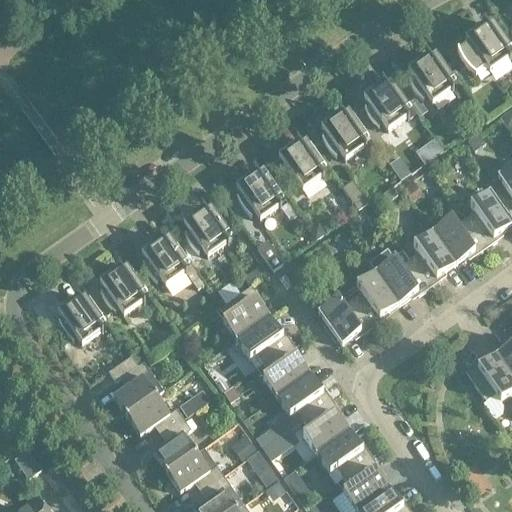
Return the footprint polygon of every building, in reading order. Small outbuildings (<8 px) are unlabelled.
[(511,48),(497,27),(495,28),(498,32),(492,36),(484,25),(482,26),(484,27),(465,40),(469,46),(458,53),(458,52),(457,52),(461,61),(464,66),(470,73),(475,79),(476,78),(475,77),(486,70),(489,76),(508,62),(509,64),(511,63),(506,56),(511,51),(511,48)] [(439,59),(438,59),(441,64),(435,68),(426,57),(425,57),(426,59),(407,72),(413,81),(410,83),(409,82),(408,82),(411,88),(414,93),(418,98),(422,102),(423,103),(424,102),(423,101),(426,99),(432,107),(451,94),(452,96),(453,95),(448,88),(456,82),(439,59)] [(395,86),(394,87),(397,91),(390,96),(382,84),(381,85),(382,86),(363,100),(369,108),(366,110),(365,109),(364,110),(366,115),(370,120),(373,125),(377,129),(379,131),(379,130),(378,129),(382,126),(388,135),(407,122),(408,123),(409,122),(404,115),(411,110),(395,86)] [(425,114),(420,107),(413,112),(418,119),(425,114)] [(352,116),(351,117),(354,121),(348,125),(340,114),(338,115),(339,116),(320,129),(326,138),(323,140),(323,139),(321,139),(324,145),(327,150),(331,155),(335,159),(336,160),(337,159),(336,159),(339,156),(345,165),(364,151),(365,153),(366,152),(361,145),(369,139),(352,116)] [(484,146),(478,138),(467,145),(473,153),(484,146)] [(310,146),(309,146),(312,151),(305,155),(297,143),(296,144),(297,146),(278,159),(284,168),(280,170),(280,169),(279,169),(281,175),(284,180),(288,185),(292,189),(293,190),(294,189),(293,188),(297,186),(302,194),(321,181),(322,183),(324,182),(319,174),(326,169),(310,146)] [(399,161),(389,168),(401,184),(410,177),(399,161)] [(511,169),(497,180),(511,200),(511,169)] [(267,175),(266,176),(269,180),(263,185),(254,173),(253,174),(254,176),(235,189),(241,197),(238,200),(237,199),(236,199),(239,204),(242,210),(245,214),(250,219),(251,220),(252,219),(251,218),(254,216),(260,224),(279,211),(280,213),(281,212),(276,204),(284,199),(267,175)] [(342,191),(346,198),(358,214),(368,207),(352,184),(342,191)] [(413,188),(405,194),(412,205),(421,198),(413,188)] [(383,198),(388,204),(398,197),(393,191),(383,198)] [(473,217),(465,223),(486,252),(504,239),(502,236),(511,229),(511,227),(489,195),(469,210),(473,217)] [(202,253),(208,261),(226,248),(228,249),(229,248),(224,241),(231,236),(215,212),(214,213),(217,217),(210,221),(202,210),(201,211),(202,213),(183,226),(189,234),(186,236),(185,235),(184,236),(186,241),(190,246),(193,251),(197,255),(199,257),(199,256),(198,255),(202,253)] [(347,226),(352,234),(361,228),(356,221),(347,226)] [(452,221),(432,236),(455,269),(466,262),(468,265),(486,252),(465,223),(457,228),(452,221)] [(455,269),(432,236),(412,250),(416,257),(408,263),(429,292),(447,279),(445,276),(455,269)] [(173,241),(172,242),(175,246),(168,251),(160,239),(159,240),(160,242),(141,255),(147,263),(144,266),(143,265),(142,265),(145,271),(148,276),(151,280),(155,285),(157,286),(157,285),(157,284),(160,282),(166,290),(185,277),(186,279),(187,278),(182,270),(189,265),(173,241)] [(267,244),(257,251),(273,274),(283,267),(267,244)] [(368,266),(375,276),(398,309),(409,302),(411,305),(429,292),(408,263),(403,254),(393,261),(387,252),(368,266)] [(186,270),(185,271),(197,289),(204,285),(191,266),(186,270)] [(131,271),(130,272),(133,276),(126,280),(118,269),(117,270),(118,271),(99,284),(105,293),(102,295),(101,294),(100,294),(103,300),(106,305),(109,310),(113,314),(115,315),(116,314),(115,313),(118,311),(124,320),(143,306),(144,308),(145,307),(140,300),(147,294),(131,271)] [(398,309),(375,276),(355,290),(360,297),(351,303),(372,332),(390,319),(388,317),(398,309)] [(260,301),(252,290),(222,311),(229,320),(222,325),(236,344),(269,321),(257,303),(260,301)] [(89,300),(88,301),(91,305),(84,310),(76,298),(75,299),(76,301),(57,314),(63,322),(60,324),(59,323),(58,324),(61,329),(64,334),(67,339),(72,343),(73,345),(74,344),(73,343),(76,341),(82,349),(101,336),(102,337),(103,336),(98,329),(106,324),(89,300)] [(354,345),(372,332),(351,303),(343,309),(338,302),(318,316),(341,350),(352,342),(354,345)] [(282,339),(269,321),(236,344),(249,364),(256,359),(263,368),(292,347),(284,337),(282,339)] [(191,333),(182,340),(186,347),(196,340),(191,333)] [(511,342),(511,343),(511,346),(496,358),(511,380),(511,342)] [(300,358),(292,347),(263,368),(270,379),(263,384),(276,401),(309,378),(297,360),(300,358)] [(511,396),(511,380),(496,358),(478,371),(476,368),(465,376),(486,405),(495,398),(500,405),(511,396)] [(115,386),(124,380),(138,370),(131,360),(108,376),(115,386)] [(163,395),(143,366),(138,370),(124,380),(130,389),(113,402),(126,421),(156,400),(163,395)] [(322,396),(309,378),(276,401),(289,421),(296,416),(303,425),(332,404),(325,393),(322,396)] [(218,389),(222,395),(229,391),(225,385),(218,389)] [(233,388),(224,394),(230,403),(239,397),(233,388)] [(168,418),(156,400),(126,421),(140,440),(157,428),(164,437),(183,423),(176,413),(168,418)] [(189,404),(180,410),(187,421),(196,414),(189,404)] [(340,415),(332,404),(303,425),(310,436),(303,441),(316,458),(349,435),(337,417),(340,415)] [(191,434),(183,423),(164,437),(170,446),(153,459),(166,478),(196,457),(183,439),(191,434)] [(257,440),(263,449),(271,444),(265,435),(257,440)] [(362,452),(349,435),(316,458),(330,478),(336,473),(343,482),(372,461),(365,450),(362,452)] [(245,438),(236,444),(247,459),(256,452),(245,437),(245,438)] [(275,446),(263,453),(271,464),(282,456),(275,446)] [(204,494),(223,480),(203,452),(196,457),(166,478),(180,497),(198,485),(204,494)] [(250,460),(248,461),(255,472),(266,464),(259,453),(250,460)] [(14,463),(28,483),(41,474),(27,454),(14,463)] [(380,472),(372,461),(343,482),(350,493),(344,497),(353,511),(360,511),(389,492),(377,474),(380,472)] [(231,490),(223,480),(204,494),(210,503),(197,511),(234,511),(223,496),(231,490)] [(308,491),(297,499),(302,506),(313,499),(308,491)] [(402,509),(389,492),(360,511),(408,511),(405,507),(402,509)]
